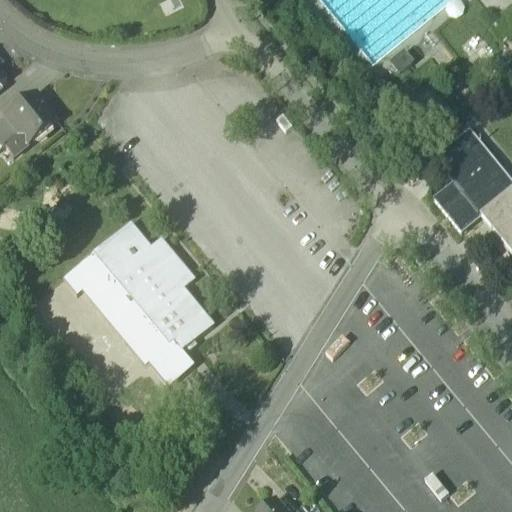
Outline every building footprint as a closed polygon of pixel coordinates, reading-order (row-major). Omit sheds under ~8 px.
[(415,62),(406,52),(391,66),(399,76),(415,62)] [(59,129),(36,100),(6,123),(20,140),(4,153),(13,164),(29,151),(30,152),(59,129)] [(484,152),(475,140),(436,169),(451,188),(477,220),(510,196),(480,156),(484,152)] [(477,220),(451,188),(431,204),(459,239),(479,223),(477,220)] [(511,198),(510,196),(477,220),(479,223),(510,262),(511,260),(511,198)] [(150,253),(130,229),(63,284),(77,301),(85,293),(125,341),(134,333),(156,360),(151,364),(171,388),(168,391),(169,392),(194,371),(182,356),(213,330),(183,294),(194,285),(160,244),(150,253)]
